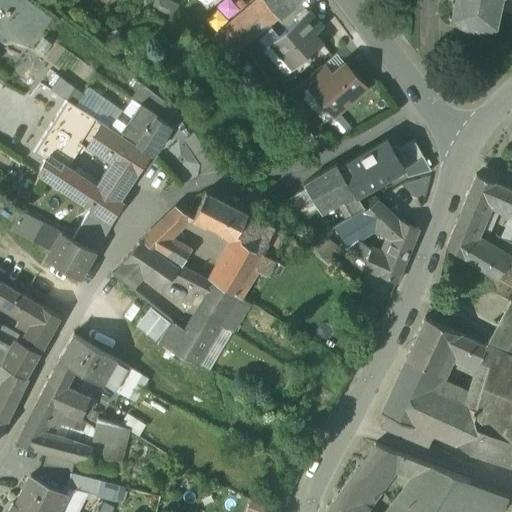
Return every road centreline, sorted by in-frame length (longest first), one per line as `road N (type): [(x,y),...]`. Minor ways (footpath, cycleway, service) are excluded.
road 1 (residential): [(0,447),(106,255),(134,221),(212,182),(316,166),(423,103)]
road 2 (residential): [(462,137),(418,275),(304,511)]
road 3 (residential): [(346,0),(423,103)]
